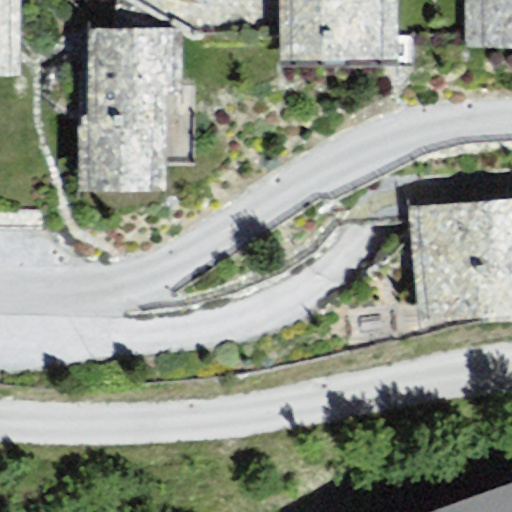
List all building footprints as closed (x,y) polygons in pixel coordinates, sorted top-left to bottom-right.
[(379,0),(232,0),(227,57),(373,65),(379,0)] [(511,0),(435,0),(431,43),(511,45),(511,0)] [(155,34),(61,30),(41,189),(135,198),(155,34)] [(511,199),(382,211),(376,323),(511,318),(511,199)] [(511,511),(511,489),(435,511),(511,511)]
